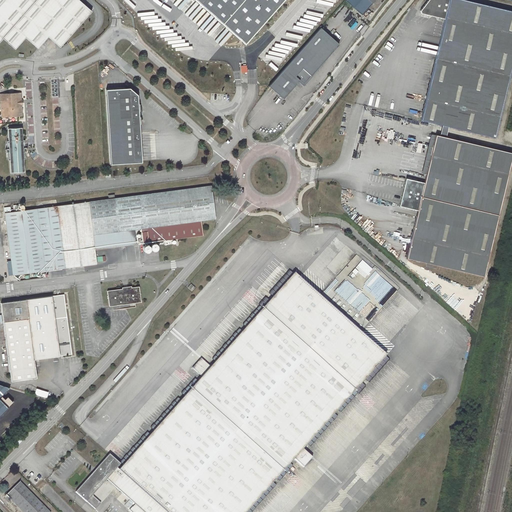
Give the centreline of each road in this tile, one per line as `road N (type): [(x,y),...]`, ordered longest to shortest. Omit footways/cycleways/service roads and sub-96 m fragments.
road 1 (unknown): [(300,511),(424,376),(434,354),(456,380),(451,397),(350,510)]
road 2 (unclassified): [(0,469),(177,282)]
road 3 (unclassified): [(0,197),(201,174),(221,151)]
road 4 (residential): [(260,152),(126,34),(109,41)]
road 5 (unclassified): [(281,154),(401,0)]
road 6 (unclassified): [(177,282),(155,270),(0,289)]
road 7 (unknown): [(372,36),(351,34),(321,78),(247,141)]
road 8 (track): [(511,353),(480,511)]
road 9 (residential): [(109,51),(221,151)]
